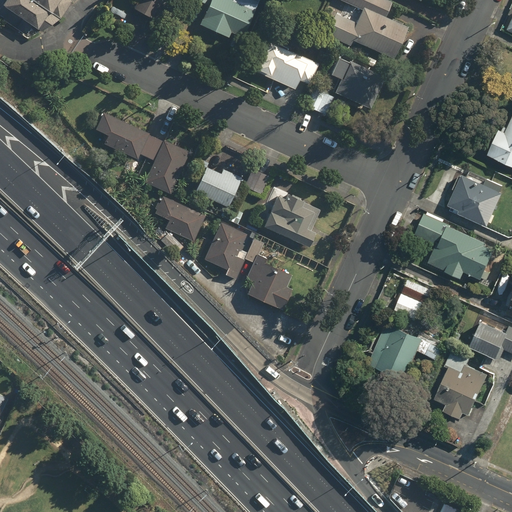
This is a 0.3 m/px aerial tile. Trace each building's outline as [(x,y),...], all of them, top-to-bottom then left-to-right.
[(41,19),(50,24),(60,18),(70,0),(4,0),(1,6),(36,27),(41,19)] [(136,0),(132,8),(151,20),(162,0),(136,0)] [(197,0),(208,5),(200,24),(228,36),(230,32),(241,37),(257,0),(231,0),(232,0),(231,0),(197,0)] [(390,1),(387,0),(341,0),(361,9),(355,23),(331,12),(322,32),(349,45),(351,40),(390,58),(404,27),(383,18),(390,1)] [(129,13),(111,2),(105,12),(124,23),(129,13)] [(318,63),(267,41),(253,72),(293,89),(296,81),(308,86),(318,63)] [(381,76),(337,57),(329,75),(339,80),(333,94),(367,109),(381,76)] [(319,88),(309,108),(324,115),(334,95),(319,88)] [(187,151),(102,112),(94,129),(106,135),(103,143),(137,159),(139,154),(153,161),(144,181),(168,192),(187,151)] [(511,116),(501,140),(494,137),(485,156),(511,168),(511,116)] [(240,177),(222,168),(220,174),(204,167),(207,162),(198,158),(189,177),(199,181),(194,191),(226,206),(240,177)] [(252,169),(243,185),(260,194),(269,178),(252,169)] [(511,186),(504,185),(487,178),(484,183),(461,173),(448,204),(460,210),(458,213),(486,226),(492,212),(511,212),(511,186)] [(204,215),(162,196),(154,213),(167,219),(163,227),(192,240),(204,215)] [(276,196),(262,227),(306,247),(313,232),(307,230),(317,209),(287,196),(285,200),(276,196)] [(232,207),(227,220),(237,224),(242,212),(232,207)] [(451,225),(426,212),(417,231),(438,241),(428,262),(461,278),(465,272),(485,282),(490,271),(485,268),(494,248),(450,227),(451,225)] [(219,222),(202,259),(225,269),(223,274),(235,279),(244,260),(243,259),(243,258),(246,253),(238,249),(245,234),(219,222)] [(183,246),(168,232),(160,240),(175,254),(183,246)] [(252,262),(256,254),(261,242),(252,238),(246,253),(243,258),(252,262)] [(265,258),(256,254),(252,262),(245,278),(251,281),(245,293),(280,309),(290,288),(284,285),(289,275),(263,263),(265,258)] [(436,291),(409,278),(406,285),(401,283),(394,298),(399,301),(395,310),(415,319),(417,313),(425,317),(436,291)] [(507,333),(481,321),(470,346),(500,359),(503,350),(511,354),(511,325),(507,333)] [(406,379),(423,338),(385,323),(368,364),(406,379)] [(470,416),(488,374),(468,365),(471,357),(454,349),(447,364),(451,366),(436,399),(447,403),(444,410),(461,418),(464,413),(470,416)] [(462,511),(445,503),(440,511),(462,511)]
